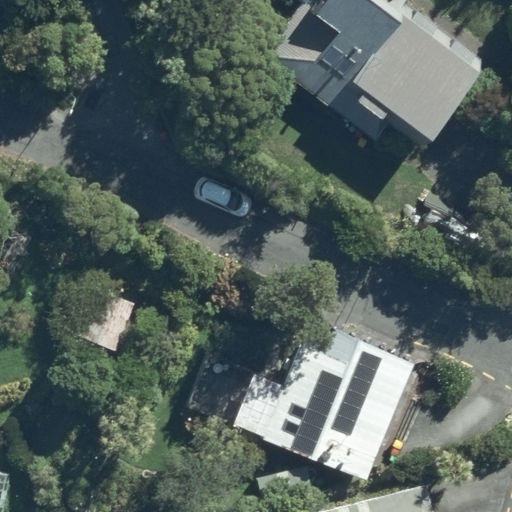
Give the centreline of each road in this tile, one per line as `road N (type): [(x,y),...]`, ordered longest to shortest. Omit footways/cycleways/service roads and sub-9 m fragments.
road 1 (residential): [(169,184),(511,345)]
road 2 (residential): [(0,105),(169,184)]
road 3 (residential): [(151,0),(165,40),(169,184)]
